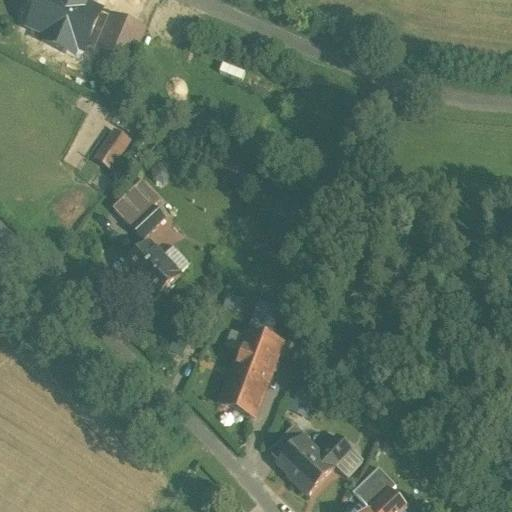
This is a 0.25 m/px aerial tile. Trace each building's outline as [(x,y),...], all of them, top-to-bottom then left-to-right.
[(99,15),(65,0),(41,0),(29,30),(45,37),(42,44),(62,52),(67,40),(85,48),(99,15)] [(144,32),(111,18),(97,51),(130,65),(144,32)] [(152,118),(123,104),(120,112),(148,125),(152,118)] [(114,136),(96,163),(110,172),(128,145),(114,136)] [(142,185),(112,212),(130,231),(153,209),(153,210),(159,204),(142,185)] [(153,209),(130,231),(141,243),(164,221),(153,210),(153,209)] [(148,246),(122,271),(143,293),(140,296),(151,307),(180,280),(178,278),(188,269),(173,253),(163,262),(148,246)] [(269,332),(279,312),(262,304),(253,324),(269,332)] [(278,353),(246,341),(222,407),(254,419),(278,353)] [(300,392),(293,413),(312,419),(319,398),(300,392)] [(294,428),(269,454),(279,464),(302,441),(305,438),(294,428)] [(302,441),(279,464),(276,467),(297,486),(295,488),(306,498),(308,497),(309,498),(334,472),(351,454),(337,440),(320,458),(302,441)] [(378,472),(352,497),(366,511),(371,511),(390,494),(391,495),(396,490),(378,472)] [(371,511),(405,511),(407,511),(391,495),(390,494),(371,511)]
